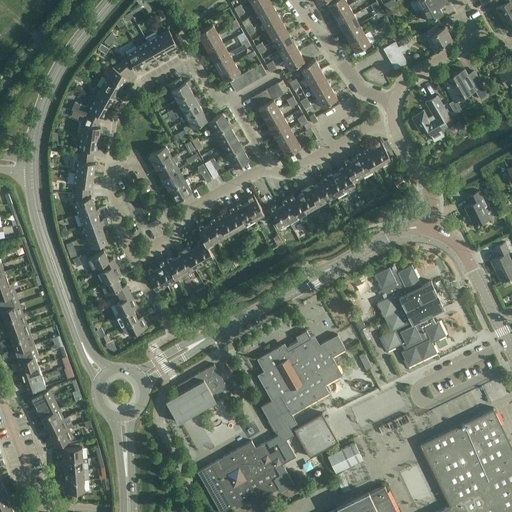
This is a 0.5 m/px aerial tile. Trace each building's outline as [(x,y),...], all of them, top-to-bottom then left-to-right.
[(269,0),(255,0),(251,2),(257,12),(272,3),(269,0)] [(332,0),(327,3),(333,13),(348,4),(345,0),(332,0)] [(415,0),(421,10),(437,0),(415,0)] [(446,0),(437,0),(421,10),(427,21),(431,19),(434,24),(445,18),(442,12),(439,6),(447,1),(446,0)] [(511,0),(503,0),(505,1),(496,6),(502,18),(511,13),(511,0)] [(272,3),(257,12),(262,21),(277,13),(272,3)] [(348,4),(333,13),(339,22),(353,14),(348,4)] [(161,17),(167,14),(162,6),(157,9),(161,17)] [(277,13),(262,21),(268,31),(283,22),(277,13)] [(511,13),(502,18),(510,31),(511,29),(511,13)] [(353,14),(339,22),(344,32),(359,23),(353,14)] [(283,22),(268,31),(273,40),(288,31),(283,22)] [(197,32),(203,42),(218,33),(212,23),(197,32)] [(359,23),(344,32),(349,41),(364,32),(359,23)] [(436,24),(421,33),(424,39),(428,37),(434,48),(452,39),(445,26),(439,29),(436,24)] [(168,29),(157,35),(166,51),(177,45),(168,29)] [(288,31),(273,40),(278,49),(293,41),(288,31)] [(364,32),(349,41),(355,51),(370,42),(364,32)] [(218,33),(203,42),(208,51),(223,43),(218,33)] [(157,35),(147,41),(156,57),(166,51),(157,35)] [(147,41),(137,47),(146,62),(156,57),(147,41)] [(293,41),(278,49),(284,59),(299,50),(293,41)] [(383,48),(386,53),(398,46),(395,41),(383,48)] [(405,42),(398,46),(401,52),(408,47),(405,42)] [(223,43),(208,51),(213,61),(228,52),(223,43)] [(398,46),(386,53),(389,58),(401,52),(398,46)] [(127,54),(121,60),(129,70),(134,66),(135,69),(146,62),(137,47),(126,53),(127,54)] [(299,50),(284,59),(289,69),(304,60),(299,50)] [(228,52),(213,61),(219,70),(234,62),(228,52)] [(401,52),(389,58),(392,63),(404,56),(401,52)] [(404,56),(392,63),(395,69),(407,62),(404,56)] [(300,67),(306,77),(321,69),(315,59),(300,67)] [(112,66),(106,76),(122,85),(127,75),(125,73),(129,70),(121,60),(113,66),(112,66)] [(234,62),(219,70),(224,80),(239,71),(234,62)] [(261,63),(256,66),(262,76),(267,73),(261,63)] [(256,66),(250,69),(256,79),(262,76),(256,66)] [(480,98),(487,94),(477,76),(471,80),(464,68),(443,80),(454,100),(475,88),(480,98)] [(250,69),(245,72),(251,82),(256,79),(250,69)] [(321,69),(306,77),(311,86),(326,78),(321,69)] [(511,69),(506,73),(504,70),(499,74),(506,86),(511,83),(511,84),(511,69)] [(245,72),(240,75),(246,85),(251,82),(245,72)] [(240,75),(235,78),(241,88),(246,85),(240,75)] [(106,76),(100,87),(116,96),(116,95),(122,85),(106,76)] [(168,84),(176,99),(191,90),(188,85),(191,84),(190,81),(189,81),(188,80),(189,79),(183,82),(180,77),(168,84)] [(241,88),(235,78),(230,81),(236,91),(241,88)] [(326,78),(311,86),(316,96),(331,87),(326,78)] [(282,80),(276,83),(282,93),(287,90),(288,90),(282,80)] [(276,83),(271,86),(277,96),(282,93),(276,83)] [(271,86),(266,89),(272,99),(277,96),(271,86)] [(100,87),(94,97),(110,106),(116,95),(116,96),(100,87)] [(331,87),(316,96),(322,106),(337,97),(331,87)] [(266,89),(261,92),(267,102),(272,99),(266,89)] [(172,108),(175,112),(199,98),(200,98),(200,97),(199,98),(198,96),(197,93),(194,95),(191,90),(176,99),(179,104),(172,108)] [(287,90),(282,93),(277,96),(272,99),(267,102),(262,105),(258,107),(264,117),(279,108),(273,98),(288,90),(287,90)] [(261,92),(256,94),(262,105),(267,102),(261,92)] [(262,105),(256,94),(251,97),(256,107),(257,107),(258,107),(262,105)] [(431,135),(434,139),(443,134),(440,130),(447,126),(443,119),(450,116),(437,94),(426,101),(433,114),(428,117),(424,109),(412,116),(421,132),(427,129),(431,135)] [(71,109),(87,115),(99,120),(101,115),(104,117),(110,106),(94,97),(94,98),(92,97),(86,106),(74,101),(71,109)] [(199,98),(175,112),(177,116),(184,112),(187,117),(202,109),(199,104),(202,103),(201,100),(200,100),(199,98)] [(279,108),(264,117),(269,126),(284,118),(279,108)] [(202,109),(187,117),(190,123),(183,126),(185,131),(193,127),(211,117),(210,116),(209,117),(208,115),(209,115),(207,112),(205,114),(202,109)] [(208,121),(215,132),(229,124),(222,113),(208,121)] [(313,123),(318,120),(316,116),(314,113),(309,116),(313,123)] [(82,123),(80,135),(98,138),(100,126),(97,125),(99,120),(87,115),(84,123),(82,123)] [(284,118),(269,126),(275,135),(290,127),(284,118)] [(229,124),(215,132),(211,135),(214,139),(218,137),(222,144),(235,136),(229,124)] [(290,127),(275,135),(280,145),(295,136),(290,127)] [(81,148),(80,154),(93,155),(94,149),(96,150),(98,138),(80,135),(79,147),(81,148)] [(235,136),(222,144),(228,155),(242,147),(235,136)] [(295,136),(280,145),(286,155),(301,146),(295,136)] [(376,146),(372,148),(380,162),(390,157),(381,139),(375,143),(376,146)] [(149,154),(156,165),(172,157),(165,145),(149,154)] [(242,147),(228,155),(235,166),(248,159),(242,147)] [(367,147),(361,150),(371,168),(380,162),(372,148),(369,150),(367,147)] [(357,156),(353,159),(361,173),(371,168),(361,150),(356,153),(357,156)] [(77,159),(75,171),(93,174),(95,161),(92,161),(93,155),(80,154),(79,159),(77,159)] [(172,157),(156,165),(162,177),(178,168),(172,157)] [(344,165),(352,179),(353,179),(354,182),(355,182),(353,178),(361,173),(353,159),(350,161),(348,158),(342,161),(344,165)] [(212,164),(207,167),(214,178),(219,175),(212,164)] [(340,171),(336,173),(345,188),(354,182),(353,179),(352,179),(344,165),(339,168),(340,171)] [(178,168),(162,177),(168,188),(185,179),(178,168)] [(205,168),(200,171),(207,182),(212,179),(205,168)] [(76,184),(75,193),(88,191),(89,186),(91,186),(93,174),(75,171),(74,184),(76,184)] [(331,172),(325,175),(335,193),(345,188),(336,173),(333,175),(331,172)] [(321,181),(318,184),(326,198),(335,193),(325,175),(320,179),(321,181)] [(185,179),(168,188),(175,200),(192,191),(185,179)] [(312,183),(306,186),(317,203),(326,198),(318,184),(314,186),(312,183)] [(302,192),(299,194),(307,209),(317,203),(306,186),(301,189),(302,192)] [(474,225),(490,217),(481,199),(483,198),(479,190),(467,196),(471,203),(464,206),(474,225)] [(88,191),(75,193),(75,201),(74,202),(78,214),(95,208),(91,196),(88,197),(88,191)] [(249,200),(245,203),(254,218),(264,212),(254,194),(248,198),(249,200)] [(293,194),(287,197),(297,214),(307,209),(299,194),(295,196),(293,194)] [(283,203),(280,205),(288,219),(297,214),(287,197),(282,200),(283,203)] [(240,202),(235,205),(245,223),(254,218),(245,203),(242,205),(240,202)] [(288,219),(280,205),(276,207),(274,204),(268,208),(278,225),(288,219)] [(230,211),(227,214),(235,228),(245,223),(235,205),(229,208),(230,211)] [(95,208),(78,214),(82,225),(99,219),(95,208)] [(16,213),(12,214),(14,219),(11,220),(13,225),(16,224),(16,225),(19,223),(16,213)] [(221,213),(215,216),(225,234),(235,228),(227,214),(223,216),(221,213)] [(211,222),(208,224),(216,239),(225,234),(215,216),(210,219),(211,222)] [(99,219),(82,225),(86,236),(103,230),(99,219)] [(197,227),(202,237),(207,244),(213,255),(207,244),(216,239),(208,224),(204,226),(202,224),(197,227)] [(103,230),(86,236),(90,247),(107,241),(103,230)] [(199,243),(195,245),(204,260),(213,255),(207,244),(202,237),(202,238),(197,241),(199,243)] [(494,247),(496,250),(496,251),(497,251),(499,255),(498,255),(498,256),(491,260),(491,261),(491,260),(496,270),(496,269),(498,273),(497,273),(501,280),(500,280),(501,281),(511,275),(511,261),(508,252),(510,251),(505,241),(494,247)] [(71,247),(75,256),(83,253),(79,244),(71,247)] [(190,245),(184,248),(194,265),(204,260),(195,245),(191,248),(190,245)] [(180,254),(176,256),(184,271),(194,265),(184,248),(178,252),(180,254)] [(92,269),(96,267),(99,271),(105,268),(105,269),(116,263),(113,258),(109,260),(103,250),(87,258),(92,269)] [(171,256),(165,259),(175,276),(184,271),(176,256),(172,259),(171,256)] [(161,265),(157,267),(165,282),(175,276),(165,259),(159,262),(161,265)] [(105,268),(99,271),(104,281),(104,282),(116,276),(117,276),(121,274),(116,263),(105,269),(105,268)] [(2,264),(0,264),(0,275),(5,274),(12,271),(11,268),(4,270),(2,264)] [(384,298),(377,302),(391,330),(380,335),(387,349),(401,342),(405,349),(401,351),(408,365),(437,351),(432,341),(446,334),(439,320),(435,321),(428,307),(432,306),(429,299),(436,295),(429,281),(422,284),(412,264),(398,271),(394,264),(374,273),(381,288),(383,287),(385,291),(382,293),(384,298)] [(165,282),(157,267),(153,269),(152,267),(146,270),(155,287),(165,282)] [(5,274),(0,275),(0,287),(9,284),(12,283),(12,282),(9,283),(5,274)] [(104,281),(104,282),(99,284),(105,295),(115,289),(118,295),(129,289),(126,284),(122,286),(117,276),(121,274),(117,276),(116,276),(104,282),(104,281)] [(0,287),(0,298),(16,293),(12,283),(9,284),(0,287)] [(129,289),(118,295),(121,300),(115,303),(120,313),(120,314),(133,308),(137,306),(129,289)] [(16,293),(0,298),(0,308),(1,310),(20,303),(16,293)] [(20,303),(1,310),(4,320),(23,313),(20,303)] [(120,313),(120,314),(115,316),(121,326),(125,324),(126,324),(125,324),(138,318),(137,318),(133,308),(120,314),(120,313)] [(23,313),(4,320),(8,330),(27,323),(23,313)] [(126,324),(125,324),(130,334),(147,326),(142,315),(138,318),(125,324),(126,324)] [(365,326),(361,317),(356,319),(360,328),(365,326)] [(27,323),(8,330),(11,340),(30,334),(27,323)] [(101,327),(97,329),(101,336),(103,335),(107,333),(105,334),(101,327)] [(280,344),(257,357),(257,359),(258,358),(264,370),(263,370),(264,370),(257,374),(258,375),(258,374),(264,386),(265,387),(271,398),(271,399),(261,405),(276,432),(277,431),(291,423),(293,428),(298,425),(291,413),(329,392),(324,384),(342,374),(332,356),(346,348),(338,333),(320,344),(316,346),(311,337),(307,330),(296,336),(298,340),(283,348),(280,344)] [(460,333),(438,344),(443,354),(465,344),(460,333)] [(30,334),(11,340),(15,351),(34,344),(30,334)] [(34,344),(15,351),(19,360),(15,361),(16,362),(19,361),(34,355),(34,356),(35,356),(35,355),(38,354),(34,344)] [(371,367),(364,352),(359,354),(366,369),(371,367)] [(19,361),(16,362),(19,372),(38,366),(35,356),(34,356),(34,355),(19,361)] [(67,356),(62,357),(65,367),(70,366),(67,356)] [(215,400),(230,391),(214,363),(177,384),(181,391),(177,393),(165,400),(178,422),(215,401),(215,400)] [(38,366),(19,372),(23,382),(42,376),(38,366)] [(70,366),(65,367),(64,368),(67,378),(74,376),(70,366)] [(42,376),(23,382),(26,393),(46,386),(42,376)] [(31,397),(36,407),(54,399),(50,388),(31,397)] [(75,390),(72,391),(76,401),(82,399),(83,399),(82,399),(79,389),(75,390)] [(54,399),(36,407),(41,417),(59,408),(54,399)] [(396,511),(384,485),(327,511),(511,511),(511,446),(493,408),(494,407),(493,407),(420,443),(450,505),(435,511),(396,511)] [(59,408),(41,417),(45,427),(64,418),(59,408)] [(293,428),(296,433),(309,456),(338,440),(322,412),(298,425),(293,428)] [(409,421),(405,413),(378,426),(382,434),(409,421)] [(64,418),(45,427),(50,436),(68,428),(64,418)] [(89,419),(86,420),(83,421),(86,427),(92,425),(90,420),(89,420),(89,419)] [(251,440),(197,470),(197,471),(205,484),(204,484),(205,484),(212,497),(212,498),(213,498),(220,511),(233,504),(235,507),(262,492),(264,496),(277,488),(280,492),(294,484),(282,463),(295,455),(286,438),(296,433),(293,428),(291,423),(277,431),(278,434),(255,447),(251,440)] [(68,428),(50,436),(55,446),(73,438),(68,428)] [(362,459),(354,442),(341,448),(326,456),(335,472),(362,459)] [(61,448),(62,459),(82,458),(82,447),(61,448)] [(82,458),(62,459),(63,470),(83,468),(82,458)] [(83,468),(63,470),(64,481),(84,479),(83,468)] [(84,479),(64,481),(64,491),(84,490),(84,479)] [(6,483),(0,484),(0,496),(9,493),(6,483)] [(9,493),(0,496),(0,508),(13,503),(9,493)] [(16,511),(13,503),(0,508),(0,511),(16,511)]
